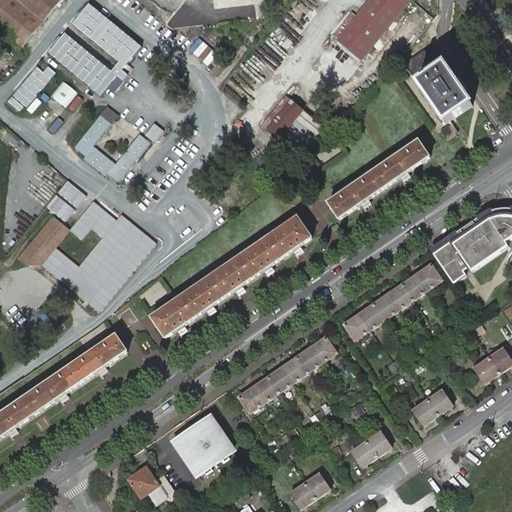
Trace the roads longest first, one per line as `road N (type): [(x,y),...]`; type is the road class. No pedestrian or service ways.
road 1 (primary): [(66,475),(507,173)]
road 2 (primary): [(497,158),(109,425)]
road 3 (residential): [(511,393),(341,511)]
road 4 (residential): [(448,0),(449,44),(511,137)]
